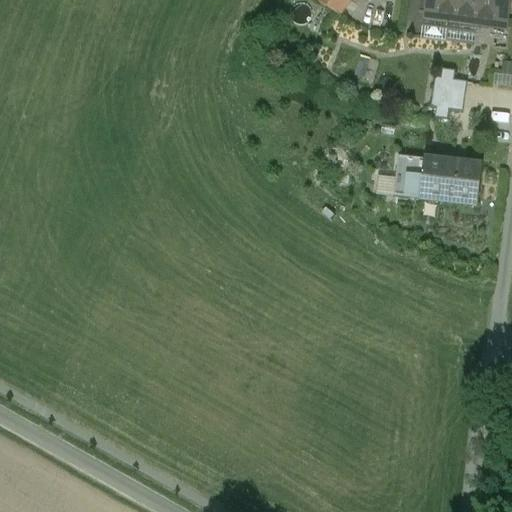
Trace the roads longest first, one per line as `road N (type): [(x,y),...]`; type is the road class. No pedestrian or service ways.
road 1 (unclassified): [(168,511),(0,417)]
road 2 (unclassified): [(511,356),(498,353),(474,511)]
